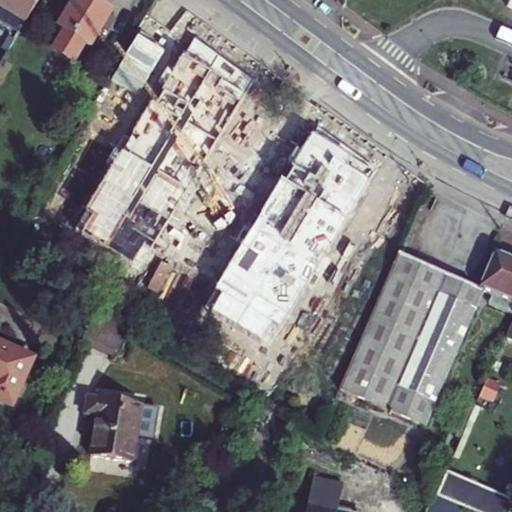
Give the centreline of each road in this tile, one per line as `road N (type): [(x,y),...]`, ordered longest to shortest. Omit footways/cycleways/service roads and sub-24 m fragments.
road 1 (primary): [(226,0),(413,138),(511,191)]
road 2 (primary): [(511,151),(449,124),(277,0)]
